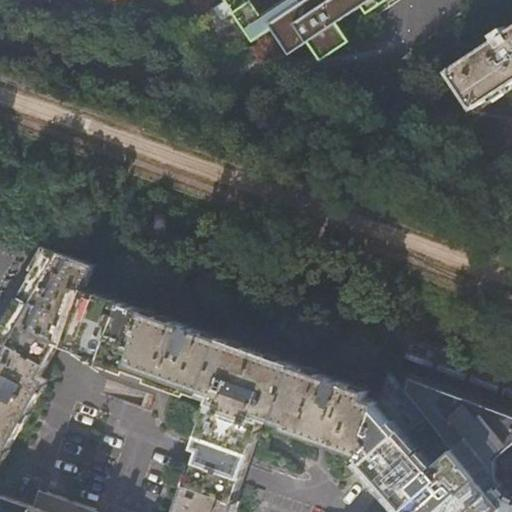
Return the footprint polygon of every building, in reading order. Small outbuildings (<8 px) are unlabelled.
[(287,0),(262,17),(251,0),(227,0),(225,2),(254,44),(274,31),(291,56),(374,0),(287,0)] [(511,29),(507,33),(503,28),(492,35),(495,40),(451,70),(475,107),(511,82),(511,29)] [(35,271),(0,334),(0,461),(45,381),(45,380),(39,376),(58,343),(89,353),(89,358),(117,368),(128,371),(130,368),(151,377),(150,380),(177,389),(187,393),(190,390),(194,391),(211,397),(212,399),(195,446),(201,448),(201,450),(193,473),(190,473),(175,511),(233,511),(237,502),(233,500),(264,416),(285,423),(286,428),(361,455),(378,404),(367,399),(369,391),(86,290),(94,265),(44,247),(32,269),(35,271)] [(506,511),(490,493),(390,372),(378,404),(361,455),(361,457),(407,511),(506,511)] [(511,416),(390,372),(490,493),(500,484),(497,479),(511,466),(511,416)] [(511,511),(511,496),(509,495),(500,484),(490,493),(506,511),(511,511)] [(96,511),(37,492),(31,507),(34,508),(43,511),(96,511)] [(0,505),(18,511),(21,511),(25,506),(0,496),(0,505)]
